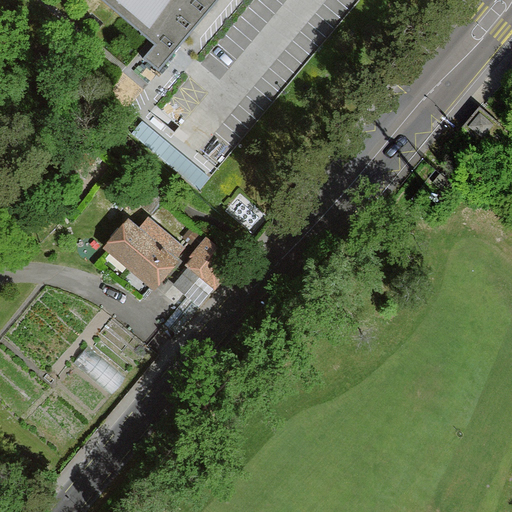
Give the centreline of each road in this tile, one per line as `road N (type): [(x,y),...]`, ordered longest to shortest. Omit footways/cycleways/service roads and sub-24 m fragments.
road 1 (tertiary): [(65,511),(505,0)]
road 2 (unknown): [(196,355),(118,295),(79,284),(15,284)]
